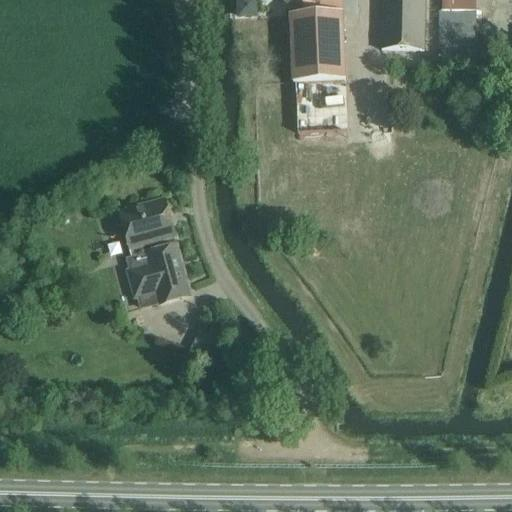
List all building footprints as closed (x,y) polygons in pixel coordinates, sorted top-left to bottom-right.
[(342,0),(274,0),(274,1),(286,0),(290,0),(291,17),(343,15),(342,0)] [(382,0),(382,51),(424,52),(425,0),(382,0)] [(444,10),(443,59),(468,59),(471,59),(472,11),(446,10),(444,10)] [(343,15),(291,17),(294,85),(347,82),(343,15)] [(139,307),(169,300),(188,295),(174,243),(156,248),(155,244),(175,238),(165,203),(121,215),(126,234),(130,250),(137,249),(138,254),(131,255),(132,259),(127,260),(130,271),(126,272),(134,301),(137,300),(139,307)] [(204,323),(187,356),(207,366),(224,333),(204,323)]
